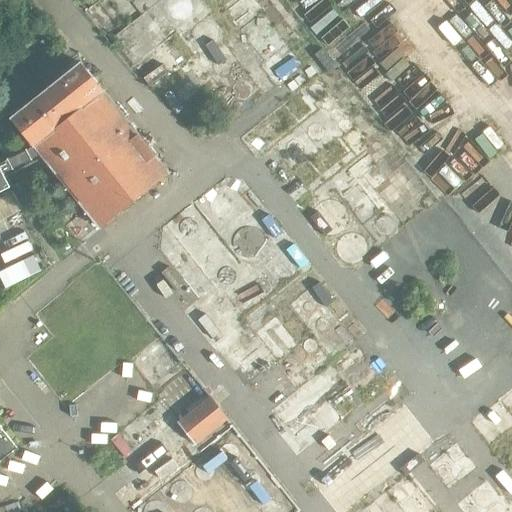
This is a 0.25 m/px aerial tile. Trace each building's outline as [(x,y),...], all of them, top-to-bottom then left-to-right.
[(35,146),(0,163),(0,166),(4,173),(41,154),(60,177),(100,228),(169,173),(82,64),(13,119),(35,146)] [(0,192),(11,187),(10,186),(0,166),(0,192)] [(14,192),(0,199),(0,222),(23,211),(14,192)] [(34,255),(0,271),(0,274),(7,288),(42,270),(34,255)] [(196,445),(227,421),(228,420),(211,397),(178,423),(196,445)] [(0,461),(17,448),(0,426),(0,461)]
